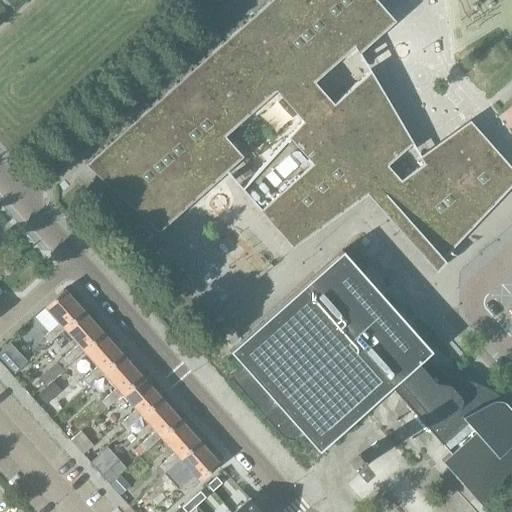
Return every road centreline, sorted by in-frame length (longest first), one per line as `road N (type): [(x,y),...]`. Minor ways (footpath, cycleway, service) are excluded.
road 1 (residential): [(21,198),(300,511)]
road 2 (residential): [(239,0),(21,198)]
road 3 (unknown): [(464,315),(373,207),(411,174)]
road 4 (unknown): [(500,265),(411,174)]
